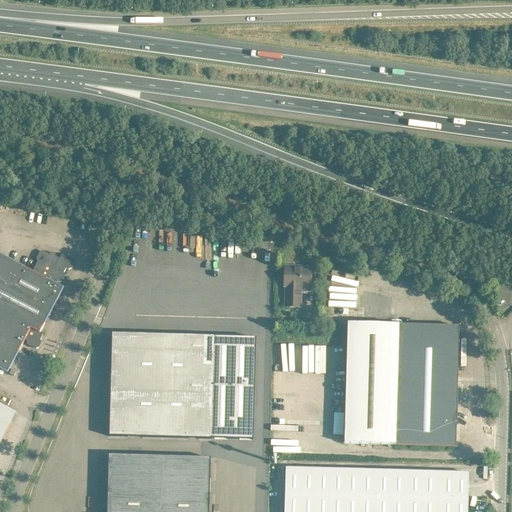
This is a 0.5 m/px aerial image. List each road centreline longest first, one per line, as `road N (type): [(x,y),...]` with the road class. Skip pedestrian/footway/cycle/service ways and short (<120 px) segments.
road 1 (motorway): [(511,95),(0,24)]
road 2 (motorway): [(511,9),(0,20)]
road 3 (motorway): [(83,76),(241,141),(511,235)]
road 4 (motorway): [(83,76),(511,133)]
road 5 (unclassified): [(15,511),(109,275)]
road 6 (unclassified): [(500,511),(503,376),(490,322)]
